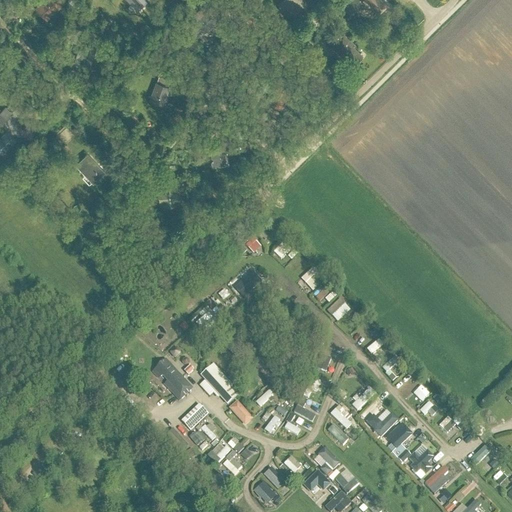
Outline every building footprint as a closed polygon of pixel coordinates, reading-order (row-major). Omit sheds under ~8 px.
[(63,0),(42,0),(35,7),(47,19),(65,1),(63,0)] [(128,0),(137,9),(145,0),(128,0)] [(304,4),(305,7),(312,0),(282,0),(278,4),(289,17),(304,4)] [(362,0),(348,0),(344,5),(352,13),(363,1),(362,0)] [(364,0),(366,1),(379,14),(390,3),(387,0),(364,0)] [(203,33),(215,19),(206,11),(207,9),(202,4),(193,15),(197,18),(192,23),(203,33)] [(99,21),(106,27),(112,20),(104,14),(99,21)] [(290,29),(295,24),(289,18),(284,22),(290,29)] [(94,22),(91,26),(97,31),(100,27),(94,22)] [(355,47),(356,45),(343,32),(342,34),(338,30),(328,40),(332,44),(331,45),(344,57),(346,56),(354,63),(363,54),(355,47)] [(303,32),(297,36),(301,41),(306,36),(303,32)] [(90,63),(96,47),(87,44),(85,50),(78,48),(74,59),(86,63),(86,61),(90,63)] [(224,73),(232,82),(239,76),(231,67),(224,73)] [(156,81),(149,100),(162,104),(169,86),(167,85),(169,79),(159,75),(156,81)] [(268,94),(265,100),(280,107),(289,89),(277,83),(271,96),(268,94)] [(0,122),(10,111),(5,106),(2,109),(0,107),(0,122)] [(0,150),(2,153),(16,139),(6,130),(0,136),(0,150)] [(210,147),(212,164),(221,163),(226,163),(224,152),(229,149),(229,140),(218,141),(219,146),(210,147)] [(88,152),(75,163),(93,182),(105,171),(88,152)] [(44,153),(32,164),(38,171),(50,159),(44,153)] [(175,205),(174,199),(180,198),(179,187),(176,184),(164,186),(165,192),(158,192),(159,200),(166,200),(166,206),(175,205)] [(246,247),(253,255),(260,248),(253,241),(246,247)] [(294,260),(286,265),(292,274),(300,268),(294,260)] [(311,270),(299,281),(308,291),(320,279),(311,270)] [(259,283),(251,274),(239,285),(247,294),(259,283)] [(221,301),(228,309),(237,301),(230,293),(221,301)] [(181,306),(189,314),(197,306),(194,303),(196,302),(191,297),(181,306)] [(332,315),(340,303),(335,299),(327,311),(332,315)] [(221,315),(216,309),(212,313),(211,313),(217,319),(221,315)] [(208,316),(196,325),(200,330),(202,329),(205,334),(214,327),(210,322),(212,321),(208,316)] [(360,318),(354,316),(352,321),(358,324),(360,318)] [(249,352),(232,338),(224,348),(240,362),(249,352)] [(181,355),(175,349),(169,354),(174,361),(181,355)] [(327,368),(331,359),(319,355),(316,364),(327,368)] [(167,383),(164,386),(180,402),(193,389),(165,360),(152,373),(159,380),(162,377),(167,383)] [(201,377),(227,406),(239,395),(232,387),(236,383),(231,377),(227,381),(213,366),(201,377)] [(193,372),(190,368),(184,373),(187,377),(193,372)] [(152,374),(145,378),(148,385),(155,381),(152,374)] [(316,395),(321,381),(309,377),(304,391),(316,395)] [(171,397),(156,386),(149,395),(158,402),(161,398),(167,402),(171,397)] [(365,390),(349,407),(354,412),(371,395),(365,390)] [(251,408),(256,414),(272,400),(267,394),(251,408)] [(437,396),(432,399),(439,406),(443,402),(437,396)] [(229,410),(239,421),(245,428),(253,421),(237,403),(229,410)] [(199,407),(181,423),(190,433),(208,416),(199,407)] [(295,407),(292,412),(307,421),(311,416),(295,407)] [(416,412),(420,418),(425,413),(421,408),(416,412)] [(333,410),(328,415),(344,432),(349,426),(333,410)] [(374,434),(381,441),(399,422),(392,415),(382,425),(374,417),(366,425),(374,433),(374,434)] [(270,417),(265,433),(273,436),(278,420),(270,417)] [(287,421),(282,429),(298,439),(303,430),(287,421)] [(331,438),(337,430),(328,423),(321,431),(331,438)] [(462,423),(457,429),(460,432),(465,426),(462,423)] [(352,429),(349,434),(355,438),(358,432),(352,429)] [(177,434),(171,437),(179,454),(186,450),(177,434)] [(203,443),(196,434),(190,439),(197,448),(203,443)] [(342,447),(347,443),(343,438),(338,442),(342,447)] [(385,438),(380,443),(385,448),(389,443),(385,438)] [(222,461),(230,451),(221,443),(213,453),(222,461)] [(243,450),(238,445),(232,451),(237,456),(243,450)] [(391,455),(397,460),(405,452),(401,447),(396,451),(391,455)] [(318,457),(333,472),(340,466),(325,450),(318,457)] [(251,456),(246,451),(240,457),(245,463),(251,456)] [(410,457),(405,452),(397,460),(402,465),(410,457)] [(429,465),(434,459),(427,452),(419,460),(414,455),(408,461),(413,466),(410,469),(417,476),(421,472),(426,478),(434,470),(429,465)] [(284,466),(294,476),(301,468),(291,458),(284,466)] [(234,477),(238,473),(241,469),(233,461),(230,464),(229,465),(227,463),(223,467),(234,477)] [(497,461),(492,466),(496,469),(501,464),(497,461)] [(207,476),(194,464),(185,473),(198,486),(207,476)] [(288,472),(282,466),(279,469),(285,475),(288,472)] [(320,472),(327,479),(332,474),(326,467),(320,472)] [(443,469),(424,486),(434,497),(448,484),(443,478),(448,474),(443,469)] [(269,471),(263,476),(277,490),(283,485),(269,471)] [(304,487),(310,494),(318,487),(323,493),(330,486),(318,474),(304,487)] [(348,486),(340,477),(335,481),(343,490),(342,491),(346,497),(358,487),(353,482),(348,486)] [(211,482),(209,479),(203,484),(206,487),(211,482)] [(293,486),(289,481),(284,486),(289,490),(293,486)] [(461,496),(476,486),(472,481),(457,491),(461,496)] [(332,489),(329,492),(333,497),(337,494),(332,489)] [(451,499),(445,491),(440,495),(447,503),(451,499)] [(325,510),(327,511),(333,511),(340,506),(345,511),(352,505),(342,494),(325,510)] [(282,502),(278,498),(272,503),(276,507),(282,502)] [(476,511),(480,508),(475,503),(466,511),(476,511)]
